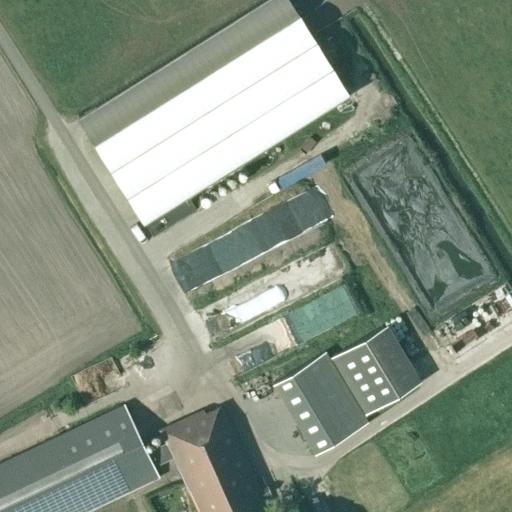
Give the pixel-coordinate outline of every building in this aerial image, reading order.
[(347,92),(288,0),(259,0),(77,115),(152,235),(195,207),(186,193),(347,92)] [(410,134),(350,168),(431,312),(492,278),(410,134)] [(207,352),(219,376),(327,321),(324,321),(354,306),(342,282),(335,285),(310,286),(312,285),(312,277),(327,269),(326,257),(303,258),(292,263),(285,263),(194,310),(209,339),(234,338),(207,352)] [(393,282),(404,296),(412,290),(400,276),(393,282)] [(511,298),(484,314),(494,330),(511,319),(511,298)] [(454,321),(462,337),(476,330),(468,314),(454,321)] [(416,381),(382,325),(329,357),(362,413),(416,381)] [(324,350),(272,382),(315,452),(367,420),(362,413),(329,357),(324,350)] [(424,410),(442,427),(456,412),(437,395),(424,410)] [(193,511),(192,511),(188,511),(187,509),(178,511),(269,511),(220,405),(204,413),(203,409),(159,429),(165,442),(146,451),(123,404),(0,461),(0,511),(80,511),(158,476),(153,466),(172,457),(198,510),(194,511),(193,511)] [(320,490),(406,455),(396,431),(311,467),(320,490)]
